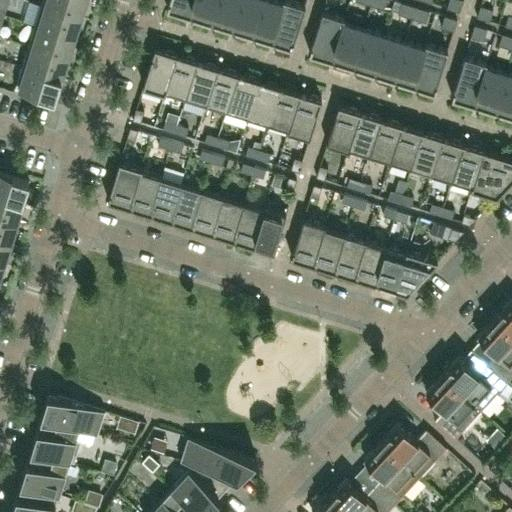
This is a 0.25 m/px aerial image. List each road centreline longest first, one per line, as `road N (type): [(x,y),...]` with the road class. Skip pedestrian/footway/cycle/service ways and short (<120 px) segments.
road 1 (residential): [(428,331),(55,216)]
road 2 (residential): [(261,511),(428,331)]
road 3 (residential): [(55,216),(121,0)]
road 4 (residential): [(0,393),(55,216)]
road 5 (residential): [(428,331),(511,240)]
